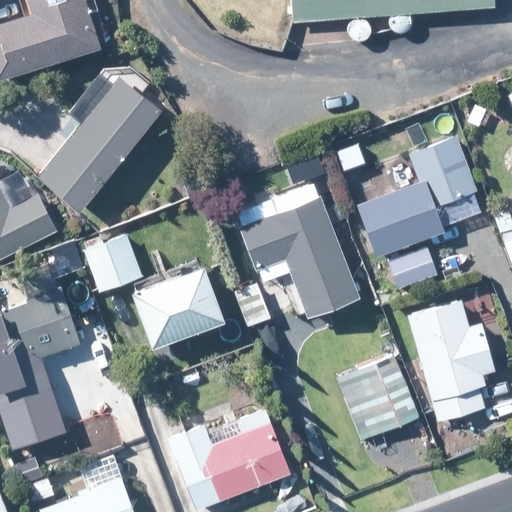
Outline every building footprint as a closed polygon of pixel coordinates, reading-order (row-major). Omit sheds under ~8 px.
[(0,75),(27,67),(94,45),(79,0),(22,0),(26,12),(0,20),(0,75)] [(289,0),(291,21),(362,15),(361,0),(289,0)] [(361,0),(362,15),(489,5),(488,0),(361,0)] [(77,208),(155,112),(117,81),(39,178),(77,208)] [(439,225),(478,210),(470,190),(476,187),(454,133),(407,151),(407,154),(417,178),(353,204),(373,256),(420,237),(440,229),(439,225)] [(0,255),(58,230),(37,184),(6,198),(0,183),(0,255)] [(301,315),(325,306),(354,295),(316,194),(238,223),(235,225),(252,267),(280,257),(301,315)] [(96,289),(139,273),(122,232),(80,248),(96,289)] [(511,264),(511,232),(501,236),(510,265),(511,264)] [(396,287),(434,272),(424,246),(386,260),(396,287)] [(146,345),(188,329),(218,319),(198,265),(196,265),(134,287),(126,290),(146,345)] [(245,325),(253,322),(268,316),(253,281),(232,290),(245,325)] [(43,355),(78,342),(57,284),(23,296),(25,301),(0,309),(0,413),(13,449),(70,429),(43,355)] [(382,290),(374,293),(378,304),(387,301),(382,290)] [(433,418),(448,414),(482,405),(475,384),(481,383),(477,372),(490,368),(478,326),(477,321),(465,325),(457,300),(454,300),(404,314),(417,359),(431,409),(433,418)] [(335,377),(360,437),(416,414),(391,354),(335,377)] [(165,436),(191,506),(286,471),(262,407),(204,428),(202,423),(165,436)] [(130,511),(118,478),(113,462),(79,474),(83,485),(74,489),(75,493),(37,507),(38,511),(130,511)] [(28,501),(51,491),(45,476),(22,486),(28,501)]
